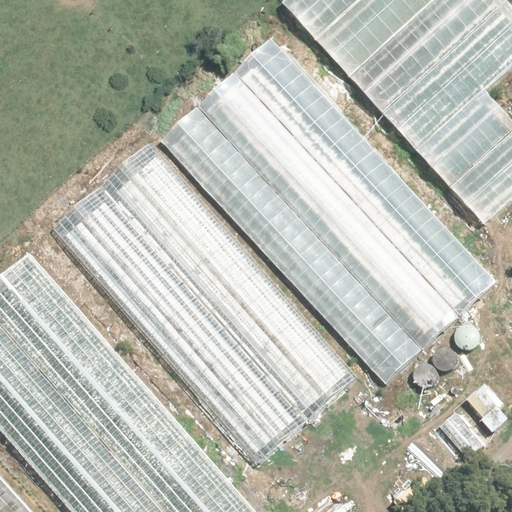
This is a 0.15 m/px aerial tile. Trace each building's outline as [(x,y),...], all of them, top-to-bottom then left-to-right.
[(511,0),(284,0),(482,216),(511,189),(511,109),(481,75),(511,47),(511,0)] [(493,269),(267,28),(158,129),(384,371),(493,269)] [(137,143),(37,238),(239,452),(340,358),(137,143)] [(261,511),(266,508),(31,241),(0,268),(0,412),(87,511),(261,511)] [(487,341),(471,323),(412,379),(428,396),(487,341)] [(511,426),(483,391),(468,403),(496,438),(511,426)] [(488,450),(484,445),(458,413),(440,428),(470,465),(488,450)] [(357,457),(351,443),(316,459),(322,473),(357,457)] [(47,511),(0,459),(0,511),(47,511)]
